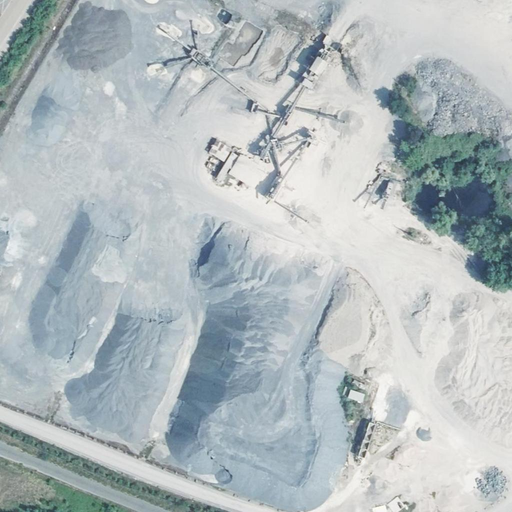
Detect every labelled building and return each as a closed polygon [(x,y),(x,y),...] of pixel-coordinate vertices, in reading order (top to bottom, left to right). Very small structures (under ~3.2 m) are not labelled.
[(217,17),(226,23),(231,14),(222,9),(217,17)] [(318,56),(309,69),(319,76),(328,63),(318,56)] [(229,171),(254,186),(265,167),(241,153),(229,171)] [(362,403),(365,394),(350,389),(347,398),(362,403)] [(356,453),(367,419),(360,417),(349,451),(356,453)] [(364,456),(377,422),(369,419),(356,453),(364,456)] [(419,440),(431,438),(429,428),(417,430),(419,440)] [(387,503),(392,511),(396,511),(404,507),(397,496),(387,503)]
